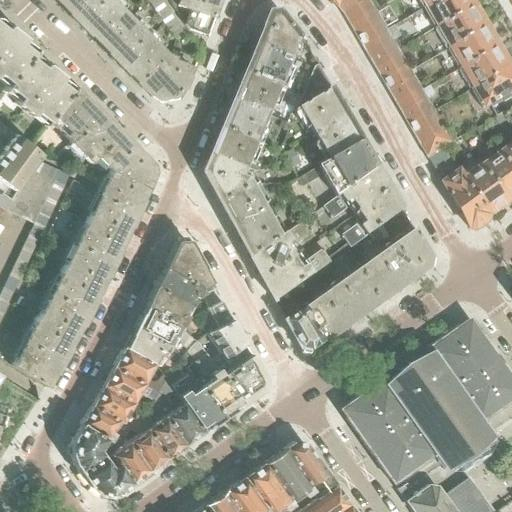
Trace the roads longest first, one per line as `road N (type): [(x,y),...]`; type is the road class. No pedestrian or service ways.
road 1 (residential): [(79,511),(41,454),(179,167)]
road 2 (residential): [(468,277),(303,0)]
road 3 (residential): [(179,167),(300,397)]
road 4 (residential): [(179,167),(14,0)]
road 5 (residential): [(300,397),(468,277)]
road 6 (residential): [(138,511),(300,397)]
road 7 (residential): [(179,167),(242,0)]
road 8 (residential): [(381,511),(300,397)]
